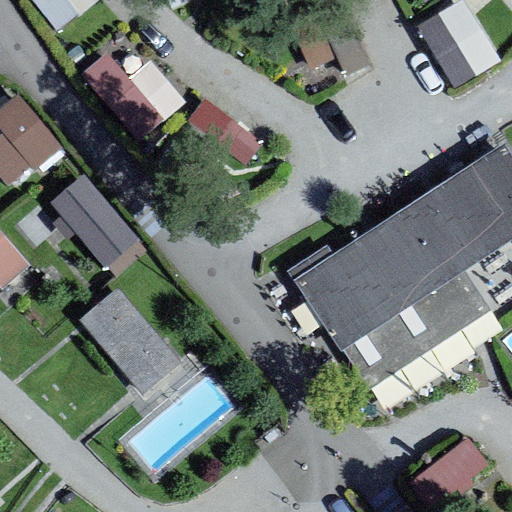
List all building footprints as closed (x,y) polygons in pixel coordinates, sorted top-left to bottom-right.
[(32,0),(58,31),(96,0),(32,0)] [(496,62),(462,6),(422,30),(456,86),(496,62)] [(346,74),(368,64),(345,15),(322,26),(346,74)] [(291,30),(311,71),(333,60),(313,19),(291,30)] [(131,84),(108,58),(85,78),(139,143),(184,105),(151,67),(131,84)] [(62,149),(19,96),(0,111),(0,126),(7,135),(0,141),(0,172),(9,184),(29,168),(35,171),(62,149)] [(260,147),(206,104),(191,123),(245,165),(260,147)] [(511,241),(511,165),(501,148),(298,283),(370,390),(491,309),(466,272),(511,241)] [(117,274),(150,242),(84,176),(52,208),(117,274)] [(0,234),(0,283),(2,286),(27,266),(0,234)] [(180,364),(120,292),(83,323),(143,395),(180,364)] [(470,443),(413,487),(432,511),(489,468),(470,443)]
